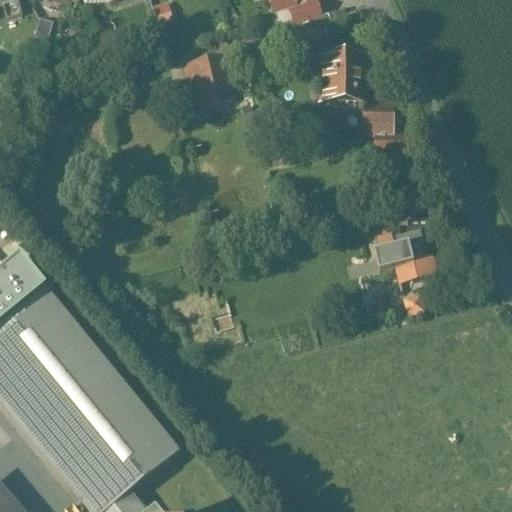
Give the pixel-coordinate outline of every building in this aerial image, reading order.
[(16,0),(0,0),(0,9),(18,4),(16,0)] [(44,0),(42,6),(58,10),(75,5),(76,8),(79,6),(78,4),(83,2),(84,6),(110,6),(128,0),(44,0)] [(270,0),(275,13),(314,0),(270,0)] [(315,0),(314,0),(275,13),(277,22),(272,24),(273,30),(293,28),(321,19),(315,0)] [(154,8),(160,27),(175,23),(169,4),(154,8)] [(338,43),(332,45),(323,18),(321,19),(293,28),(298,45),(300,45),(301,51),(308,51),(308,50),(320,50),(321,49),(324,49),(324,57),(325,58),(339,58),(339,47),(338,43)] [(53,25),(39,22),(33,46),(46,49),(53,25)] [(279,45),(256,44),(255,69),(278,69),(279,45)] [(339,58),(325,58),(324,57),(318,57),(318,105),(369,106),(369,57),(339,58)] [(230,58),(184,69),(195,112),(218,106),(215,92),(237,87),(230,58)] [(394,104),(373,103),(373,110),(363,109),(363,138),(375,139),(393,139),(393,138),(394,104)] [(393,138),(393,139),(375,139),(374,155),(404,156),(404,138),(393,138)] [(430,174),(390,173),(389,205),(429,207),(430,174)] [(402,287),(440,278),(435,258),(419,262),(413,239),(377,247),(383,274),(399,270),(402,287)] [(26,258),(0,279),(0,344),(3,342),(58,296),(26,258)] [(142,511),(3,342),(0,344),(0,409),(84,511),(142,511)]
